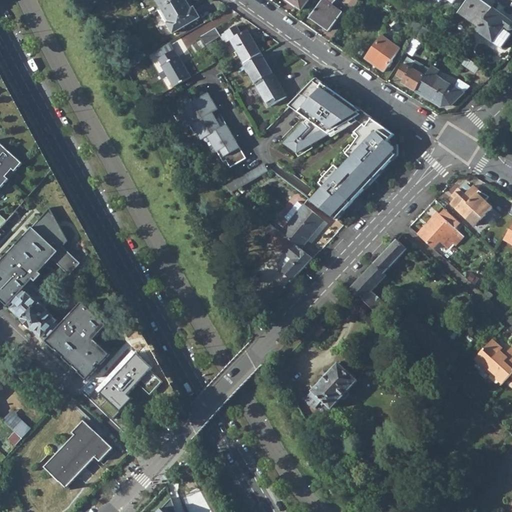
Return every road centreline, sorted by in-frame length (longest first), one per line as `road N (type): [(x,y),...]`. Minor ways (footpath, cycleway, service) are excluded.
road 1 (primary): [(0,34),(266,511)]
road 2 (residential): [(413,186),(108,511)]
road 3 (residential): [(246,0),(458,142)]
